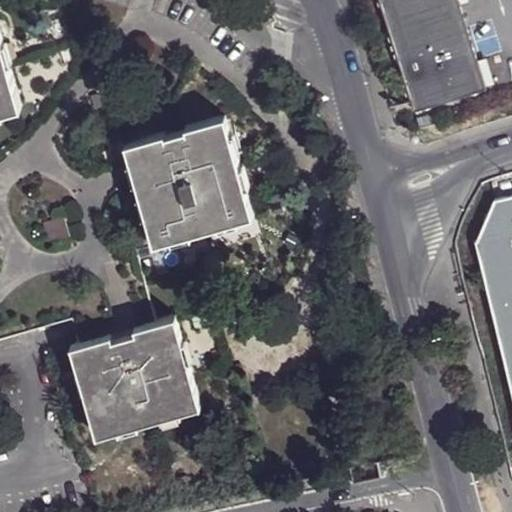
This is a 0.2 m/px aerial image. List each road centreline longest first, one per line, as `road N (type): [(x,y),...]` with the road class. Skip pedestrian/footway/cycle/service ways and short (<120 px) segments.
road 1 (residential): [(257,511),(456,470)]
road 2 (residential): [(402,279),(456,470)]
road 3 (residential): [(402,279),(429,212),(487,151)]
road 4 (residential): [(307,0),(359,142)]
road 5 (residential): [(359,142),(402,279)]
road 6 (residential): [(487,151),(415,162),(359,142)]
